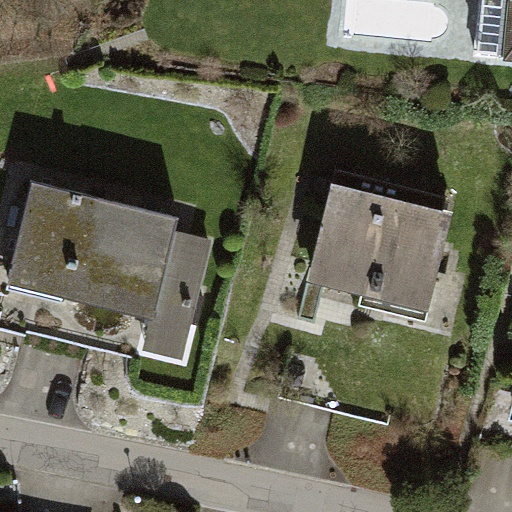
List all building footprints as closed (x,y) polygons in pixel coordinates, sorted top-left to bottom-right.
[(511,0),(486,0),(481,56),(511,59),(511,0)] [(448,197),(336,169),(311,267),(374,282),(370,296),(378,298),(382,285),(423,295),(448,197)] [(31,181),(11,263),(15,264),(69,277),(64,297),(154,319),(175,234),(178,217),(31,181)] [(208,242),(175,234),(154,319),(147,348),(180,356),(208,242)] [(69,277),(15,264),(8,289),(62,302),(64,297),(69,277)] [(374,282),(311,267),(309,279),(362,292),(359,306),(427,322),(433,297),(423,295),(382,285),(378,298),(370,296),(374,282)]
